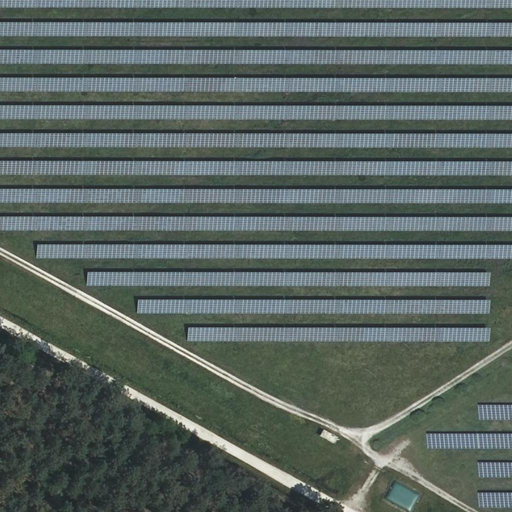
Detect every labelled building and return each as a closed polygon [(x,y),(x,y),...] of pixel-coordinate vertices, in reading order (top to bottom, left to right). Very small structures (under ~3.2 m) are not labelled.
[(511,22),(173,20),(173,33),(511,35),(511,22)] [(0,35),(118,37),(118,22),(0,21),(0,35)] [(116,50),(0,48),(0,63),(116,65),(116,50)] [(119,62),(129,62),(128,49),(119,50),(119,62)] [(511,49),(492,50),(492,62),(511,62),(511,49)] [(381,83),(381,89),(511,90),(511,77),(385,76),(385,83),(381,83)] [(114,133),(0,132),(0,144),(209,147),(209,133),(114,132),(114,133)] [(511,159),(493,160),(493,165),(511,165),(511,174),(511,173),(511,159)] [(0,200),(111,201),(111,188),(0,187),(0,200)] [(0,228),(108,231),(108,216),(0,214),(0,228)] [(35,257),(107,258),(107,244),(35,243),(35,257)] [(511,243),(469,243),(469,257),(511,257),(511,243)] [(85,283),(106,284),(106,271),(86,270),(85,283)] [(158,309),(488,316),(488,300),(348,298),(348,303),(317,303),(317,300),(159,297),(159,308),(155,308),(155,299),(136,299),(136,312),(158,312),(158,309)] [(186,325),(186,339),(488,342),(488,328),(186,325)] [(511,404),(480,404),(480,418),(511,419),(511,404)] [(385,497),(409,511),(418,496),(394,481),(385,497)]
